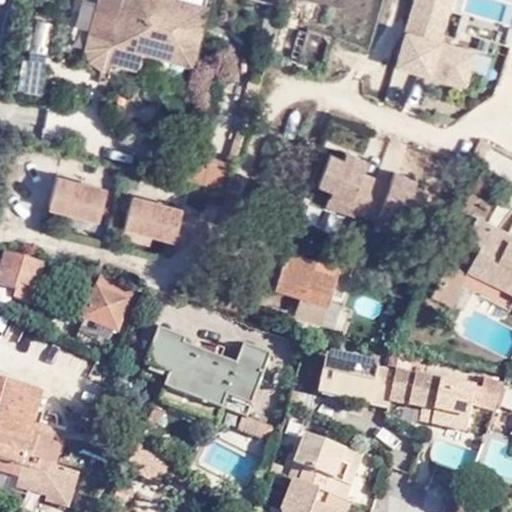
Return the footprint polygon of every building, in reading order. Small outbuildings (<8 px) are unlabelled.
[(134,0),(121,45),(148,53),(195,66),(209,14),(156,0),(134,0)] [(457,6),(435,0),(413,0),(393,67),(468,89),(478,52),(447,42),(457,6)] [(143,73),(148,53),(121,45),(115,64),(143,73)] [(400,142),(394,162),(418,169),(425,150),(400,142)] [(194,175),(220,184),(229,161),(202,151),(194,175)] [(381,221),(399,228),(403,220),(416,226),(428,197),(414,191),(418,185),(398,177),(393,190),(363,179),(369,164),(344,156),(342,163),(330,159),(318,189),(331,193),(329,199),(350,207),(346,217),(377,228),(381,221)] [(101,223),(109,192),(59,179),(51,209),(101,223)] [(130,194),(112,190),(100,238),(101,239),(97,253),(115,256),(130,194)] [(176,243),(185,212),(135,198),(127,229),(176,243)] [(350,207),(329,199),(325,209),(346,217),(350,207)] [(496,270),(492,278),(511,288),(511,242),(509,241),(511,236),(511,234),(477,217),(467,236),(481,244),(474,258),(496,270)] [(395,236),(399,228),(381,221),(377,228),(395,236)] [(289,252),(273,247),(262,284),(276,289),(278,285),(289,252)] [(343,270),(289,252),(278,285),(306,297),(332,304),(343,270)] [(20,291),(36,294),(37,295),(45,268),(11,257),(0,291),(18,296),(20,291)] [(469,266),(492,278),(496,270),(474,258),(469,266)] [(447,267),(438,285),(455,294),(465,275),(447,267)] [(139,290),(105,277),(88,318),(122,333),(139,290)] [(32,307),(36,294),(20,291),(18,296),(17,302),(32,307)] [(332,304),(306,297),(299,316),(326,324),(332,304)] [(185,333),(161,324),(140,373),(162,384),(156,396),(213,420),(219,405),(245,416),(271,352),(246,342),(235,365),(182,344),(185,333)] [(389,369),(399,372),(403,351),(394,349),(389,369)] [(399,372),(405,373),(409,352),(403,351),(399,372)] [(390,409),(392,402),(399,372),(389,369),(328,355),(319,392),(390,409)] [(392,402),(399,403),(405,373),(399,372),(392,402)] [(405,373),(399,403),(407,404),(437,411),(435,426),(467,433),(473,408),(476,390),(405,373)] [(37,392),(0,382),(0,459),(43,470),(55,425),(30,419),(37,392)] [(482,410),(499,414),(506,387),(488,383),(486,392),(482,410)] [(473,408),(482,410),(486,392),(476,390),(473,408)] [(437,411),(407,404),(403,424),(421,428),(421,422),(435,426),(437,411)] [(85,431),(112,448),(124,431),(96,414),(85,431)] [(270,428),(245,418),(240,431),(265,442),(270,428)] [(63,427),(55,425),(43,470),(51,473),(63,427)] [(303,473),(299,485),(346,503),(353,485),(343,482),(346,472),(356,475),(363,455),(307,434),(295,470),(303,473)] [(164,471),(170,461),(138,442),(124,464),(156,482),(164,471)] [(189,471),(170,461),(164,471),(182,482),(189,471)] [(353,485),(356,475),(346,472),(343,482),(353,485)] [(348,511),(351,505),(346,503),(299,485),(293,483),(282,511),(348,511)]
